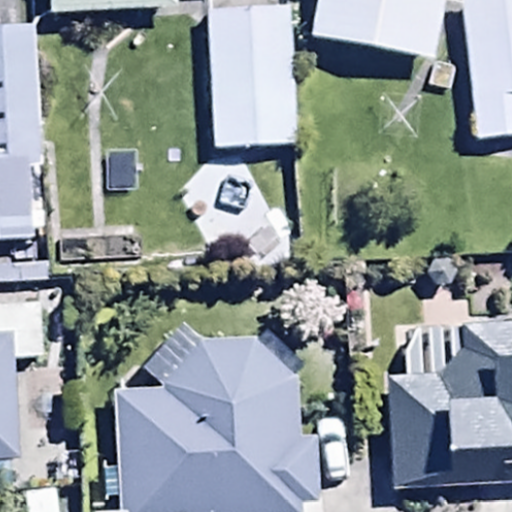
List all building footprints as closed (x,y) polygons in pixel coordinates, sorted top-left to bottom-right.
[(41,0),(43,26),(174,22),(173,0),(41,0)] [(439,0),(313,0),(305,47),(427,69),(439,0)] [(511,0),(478,0),(453,3),(470,147),(511,142),(511,0)] [(287,15),(205,18),(208,158),(293,154),(287,15)] [(0,252),(26,252),(26,176),(34,176),(34,36),(0,36),(0,252)] [(0,501),(1,502),(0,471),(0,470),(15,470),(10,369),(37,368),(35,313),(0,314),(0,501)] [(511,499),(511,329),(456,330),(456,364),(440,364),(440,385),(383,385),(384,501),(511,499)] [(158,397),(109,400),(112,511),(313,511),(311,445),(296,445),(294,389),(251,346),(194,347),(158,397)]
